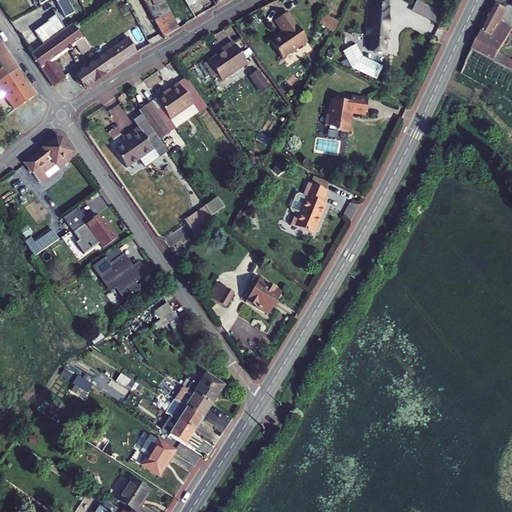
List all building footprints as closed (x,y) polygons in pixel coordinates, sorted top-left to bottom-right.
[(170,14),(162,0),(141,0),(154,22),(170,14)] [(369,51),(385,52),(388,8),(386,8),(386,0),(373,0),(373,7),(371,7),(370,28),(367,28),(367,34),(370,34),(369,51)] [(417,0),(411,12),(437,24),(442,12),(417,0)] [(511,30),(499,23),(506,11),(495,5),(480,33),(481,33),(471,50),(472,51),(494,63),(511,30)] [(307,42),(287,13),(274,21),(283,34),(270,43),(282,59),(307,42)] [(33,32),(43,45),(65,30),(56,14),(47,20),(47,21),(33,32)] [(178,28),(170,14),(154,22),(162,38),(178,28)] [(325,14),(321,23),(334,29),(338,19),(325,14)] [(31,55),(52,86),(64,78),(52,61),(82,39),(72,24),(65,30),(43,45),(31,55)] [(82,85),(84,88),(136,52),(128,38),(75,75),(77,77),(76,80),(80,85),(82,85)] [(222,82),(247,64),(232,42),(221,50),(223,53),(218,56),(218,55),(208,62),(216,74),(222,82)] [(0,81),(17,70),(0,44),(0,81)] [(357,45),(345,51),(353,67),(377,79),(384,67),(363,56),(357,45)] [(511,72),(494,63),(472,51),(461,74),(511,101),(511,72)] [(213,77),(216,74),(208,62),(204,64),(213,77)] [(0,95),(3,93),(14,110),(35,96),(17,70),(0,81),(0,95)] [(261,91),(270,87),(261,70),(252,75),(261,91)] [(186,78),(177,84),(192,104),(198,113),(207,107),(186,78)] [(169,120),(192,104),(177,84),(166,92),(167,93),(156,101),(169,120)] [(365,116),(367,100),(350,97),(349,102),(330,100),(329,108),(331,108),(330,116),(326,115),(325,126),(329,127),(329,130),(349,133),(351,118),(350,118),(351,112),(352,112),(355,114),(365,116)] [(169,133),(149,104),(138,111),(141,115),(159,141),(169,133)] [(133,121),(138,128),(153,150),(139,160),(145,168),(167,152),(159,141),(141,115),(133,121)] [(139,160),(153,150),(138,128),(125,137),(128,141),(114,150),(126,169),(139,160)] [(24,164),(40,183),(47,177),(44,173),(55,164),(58,169),(73,157),(61,141),(55,139),(24,164)] [(44,173),(47,177),(58,169),(55,164),(44,173)] [(310,184),(326,190),(329,183),(313,176),(310,184)] [(313,234),(325,204),(322,203),(327,191),(326,190),(310,184),(308,183),(303,196),(306,197),(299,214),(296,213),(291,225),(313,234)] [(217,198),(205,206),(212,216),(224,207),(217,198)] [(185,222),(197,239),(212,216),(205,206),(194,214),(195,215),(185,222)] [(74,244),(82,256),(98,245),(101,250),(116,239),(102,220),(100,222),(96,216),(87,223),(76,209),(62,219),(77,242),(74,244)] [(53,234),(52,231),(35,243),(31,238),(25,243),(30,250),(53,234)] [(53,234),(30,250),(34,257),(58,240),(53,234)] [(117,287),(126,299),(138,290),(134,284),(146,275),(137,263),(131,267),(122,255),(118,249),(105,257),(110,264),(114,270),(102,279),(111,291),(117,287)] [(254,288),(246,301),(267,314),(280,293),(254,277),(249,285),(254,288)] [(207,297),(225,308),(233,293),(216,283),(207,297)] [(160,321),(173,312),(166,303),(154,312),(160,321)] [(177,318),(173,312),(160,321),(164,326),(164,327),(168,324),(177,318)] [(181,323),(177,318),(168,324),(173,329),(181,323)] [(157,331),(164,326),(160,321),(153,326),(157,331)] [(223,386),(206,375),(199,386),(192,381),(187,389),(211,404),(223,386)] [(86,394),(92,386),(80,378),(74,386),(75,387),(86,394)] [(105,385),(111,389),(116,382),(110,378),(105,385)] [(185,388),(187,389),(192,381),(187,378),(182,386),(183,386),(185,388)] [(131,391),(136,384),(130,380),(125,388),(131,391)] [(111,389),(125,398),(131,391),(125,388),(116,382),(111,389)] [(138,396),(143,388),(136,384),(131,391),(138,396)] [(185,388),(183,386),(174,400),(176,401),(185,388)] [(84,398),(86,394),(75,387),(73,391),(84,398)] [(187,389),(185,388),(176,401),(202,418),(211,404),(187,389)] [(137,408),(143,399),(138,396),(131,391),(125,398),(126,399),(125,400),(137,408)] [(174,400),(165,413),(170,417),(193,432),(202,418),(176,401),(174,400)] [(170,417),(162,430),(169,435),(185,446),(193,432),(170,417)] [(141,465),(159,477),(175,451),(158,440),(157,441),(150,436),(141,449),(149,454),(147,457),(141,465)] [(117,500),(134,511),(135,511),(149,491),(130,479),(117,500)] [(96,511),(121,511),(104,501),(100,508),(100,507),(96,511)]
